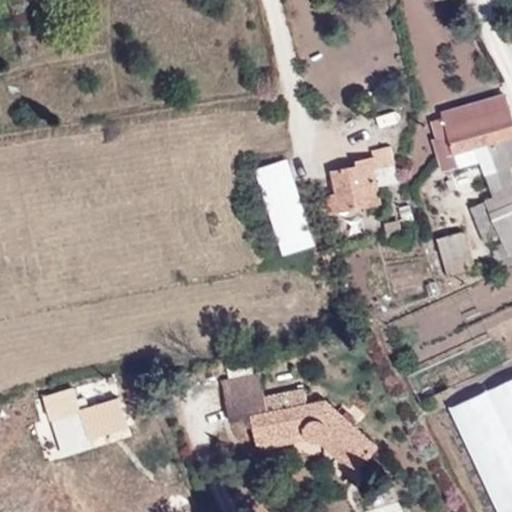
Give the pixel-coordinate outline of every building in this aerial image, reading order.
[(511,134),(511,111),(504,93),(444,111),(445,119),(432,123),(445,172),(460,168),(455,151),(476,146),(511,134)] [(511,165),(511,134),(476,146),(482,162),(487,173),(511,165)] [(382,203),(377,186),(400,181),(392,146),(375,150),(377,157),(358,160),(359,166),(334,169),(338,193),(329,195),(333,211),(382,203)] [(455,151),(460,168),(482,162),(476,146),(455,151)] [(314,244),(287,161),(258,171),(285,254),(314,244)] [(511,165),(487,173),(496,195),(470,206),(485,241),(501,235),(504,242),(497,245),(498,248),(495,250),(499,259),(511,253),(511,165)] [(470,257),(462,231),(438,238),(445,264),(470,257)] [(263,398),(258,373),(221,381),(229,420),(252,416),(257,443),(306,432),(310,438),(317,440),(326,437),(359,468),(378,446),(327,401),(308,403),(305,389),(263,398)] [(511,511),(511,378),(451,407),(500,511),(511,511)] [(129,428),(120,397),(83,409),(79,399),(55,407),(60,419),(81,411),(90,440),(129,428)]
